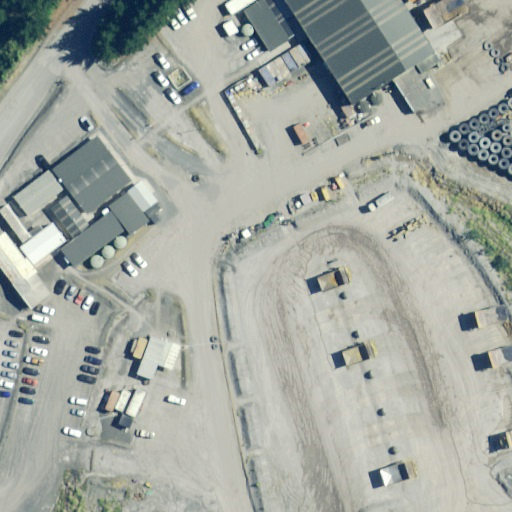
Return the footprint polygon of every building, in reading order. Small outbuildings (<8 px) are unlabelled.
[(264,0),(255,0),(241,9),(266,53),(288,41),(264,0)] [(401,0),(283,0),(351,106),(435,53),(401,0)] [(299,68),(288,51),(259,72),(270,88),(299,68)] [(132,179),(96,131),(47,167),(82,215),(132,179)] [(63,197),(48,208),(71,240),(56,251),(70,270),(142,218),(126,196),(85,226),(63,197)] [(388,200),(374,209),(392,236),(406,227),(388,200)] [(129,244),(121,235),(87,262),(95,271),(129,244)] [(317,271),(306,242),(291,248),(302,277),(317,271)] [(180,346),(149,336),(136,374),(152,379),(157,365),(172,370),(180,346)] [(291,364),(286,349),(258,357),(263,373),(291,364)] [(299,425),(299,410),(269,411),(270,427),(299,425)]
